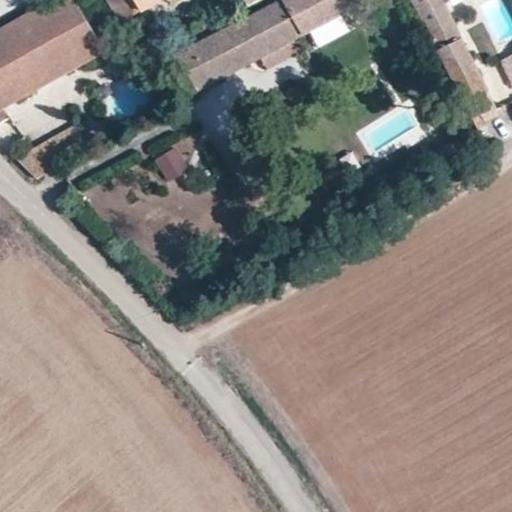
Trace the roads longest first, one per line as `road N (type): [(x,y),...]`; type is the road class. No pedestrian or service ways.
road 1 (residential): [(0,180),(181,350)]
road 2 (track): [(301,511),(181,350)]
